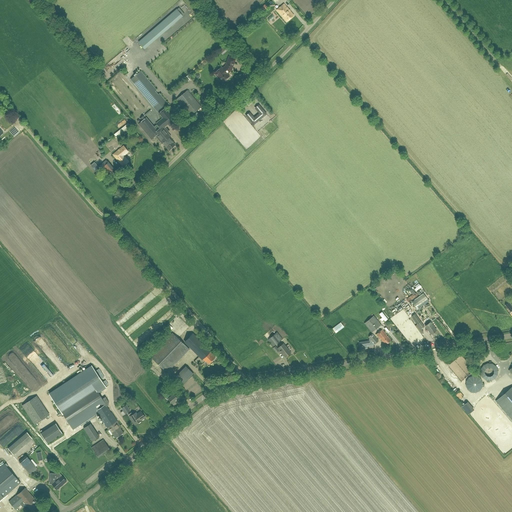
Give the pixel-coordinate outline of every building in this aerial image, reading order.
[(287,22),(293,16),(284,4),(277,10),(287,22)] [(139,42),(145,49),(182,16),(177,9),(139,42)] [(222,55),(228,50),(224,45),(219,50),(222,55)] [(230,71),(231,70),(235,59),(229,57),(225,66),(222,69),(221,67),(215,73),(219,78),(219,79),(221,81),(222,82),(223,81),(224,82),(225,80),(225,79),(229,76),(226,73),(229,71),(230,71)] [(157,90),(146,77),(140,71),(130,79),(136,86),(157,111),(167,103),(159,93),(158,94),(155,91),(157,90)] [(511,90),(505,82),(497,88),(511,105),(511,90)] [(190,116),(201,107),(188,90),(177,99),(190,116)] [(259,105),(256,107),(260,113),(260,115),(255,119),(253,119),(248,114),(246,116),(253,125),(266,114),(259,105)] [(169,126),(176,121),(165,108),(159,113),(163,118),(156,123),(160,128),(157,131),(144,115),(140,119),(142,121),(138,124),(151,139),(155,136),(162,144),(163,143),(169,150),(175,145),(169,137),(170,137),(168,134),(169,134),(164,128),(168,124),(169,126)] [(131,127),(128,123),(114,135),(117,139),(131,127)] [(128,162),(123,156),(128,152),(123,146),(113,155),(123,167),(128,162)] [(105,175),(113,169),(106,160),(100,165),(101,165),(98,167),(105,175)] [(426,298),(423,293),(411,302),(415,306),(426,298)] [(421,329),(424,327),(415,314),(411,317),(417,325),(417,324),(421,329)] [(372,333),(381,325),(374,316),(364,324),(372,333)] [(431,334),(436,330),(430,322),(425,326),(431,334)] [(336,333),(344,327),(340,323),(332,329),(336,333)] [(382,341),(385,345),(390,340),(382,329),(376,334),(382,342),(382,341)] [(423,333),(427,342),(431,340),(426,331),(423,333)] [(268,340),(272,346),(273,347),(283,339),(277,332),(268,340)] [(167,373),(189,349),(172,333),(150,356),(167,373)] [(208,365),(215,358),(207,350),(192,334),(185,342),(202,359),(205,362),(208,365)] [(374,344),(378,341),(372,334),(368,337),(374,344)] [(370,339),(358,341),(359,350),(371,348),(370,339)] [(285,357),(291,353),(283,343),(278,348),(285,357)] [(47,354),(53,359),(56,356),(51,351),(47,354)] [(37,370),(46,367),(44,359),(35,362),(37,370)] [(115,438),(123,433),(119,427),(120,426),(112,414),(111,415),(97,393),(106,387),(92,366),(50,394),(73,430),(98,413),(102,420),(108,430),(109,429),(115,438)] [(183,384),(193,373),(186,366),(175,377),(183,384)] [(172,403),(177,399),(173,394),(178,390),(175,385),(167,391),(169,393),(164,397),(167,400),(168,399),(172,403)] [(511,386),(495,401),(511,420),(511,386)] [(35,424),(49,415),(36,396),(23,404),(35,424)] [(123,415),(130,411),(126,405),(121,408),(123,410),(120,412),(123,415)] [(129,416),(135,425),(141,421),(141,420),(145,417),(141,411),(137,414),(136,412),(132,414),(131,412),(128,414),(129,416)] [(8,424),(14,421),(12,415),(5,418),(8,424)] [(92,421),(85,424),(91,439),(99,435),(92,421)] [(43,434),(48,442),(63,433),(60,429),(53,433),(52,432),(49,434),(47,432),(43,434)] [(27,432),(8,448),(13,454),(32,438),(27,432)] [(98,458),(110,450),(103,440),(91,448),(98,458)] [(20,460),(27,467),(28,465),(33,469),(36,466),(26,455),(20,460)] [(0,500),(21,483),(5,464),(0,467),(0,500)] [(66,481),(61,476),(58,471),(55,474),(50,473),(49,484),(52,484),(55,487),(54,489),(56,489),(57,489),(59,489),(59,487),(66,481)] [(32,511),(38,505),(34,499),(25,488),(9,502),(16,509),(23,503),(24,504),(25,503),(32,511)]
